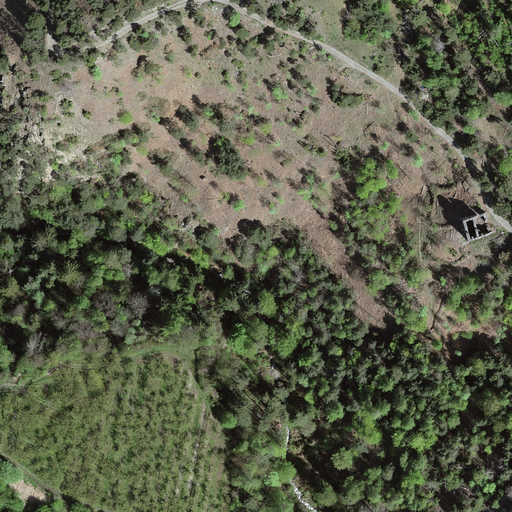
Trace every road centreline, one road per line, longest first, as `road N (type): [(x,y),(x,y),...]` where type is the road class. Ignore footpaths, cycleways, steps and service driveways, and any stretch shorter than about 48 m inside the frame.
road 1 (track): [(223,0),(319,43),(413,103),(511,224)]
road 2 (track): [(52,0),(52,40),(64,52),(195,0)]
road 3 (track): [(109,511),(50,489),(0,453)]
